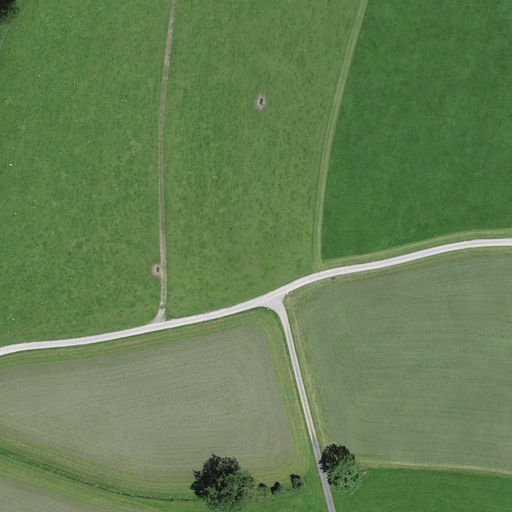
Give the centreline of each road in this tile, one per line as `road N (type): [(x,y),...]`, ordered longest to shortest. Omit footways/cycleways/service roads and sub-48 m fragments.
road 1 (track): [(0,352),(179,322),(243,308),(309,279),(511,242)]
road 2 (track): [(331,511),(273,296)]
road 3 (track): [(155,327),(165,294),(163,127)]
